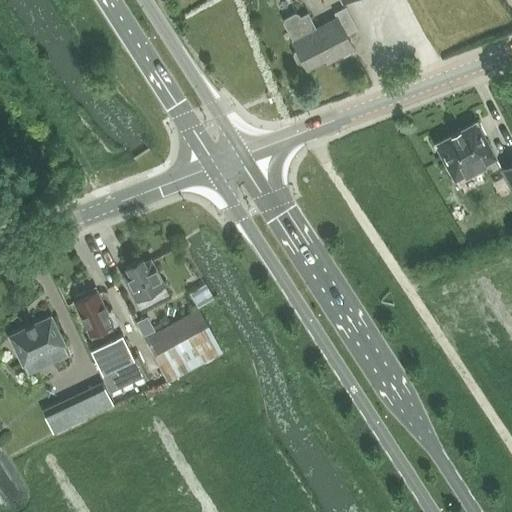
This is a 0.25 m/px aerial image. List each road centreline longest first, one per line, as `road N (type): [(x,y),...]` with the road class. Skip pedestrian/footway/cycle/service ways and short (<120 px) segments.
road 1 (tertiary): [(473,511),(242,155)]
road 2 (tertiary): [(211,168),(431,511)]
road 3 (track): [(310,130),(511,446)]
road 4 (tertiary): [(242,155),(511,52)]
road 5 (unclassified): [(0,249),(211,168)]
road 6 (tertiary): [(107,0),(211,168)]
road 7 (tertiary): [(242,155),(144,0)]
